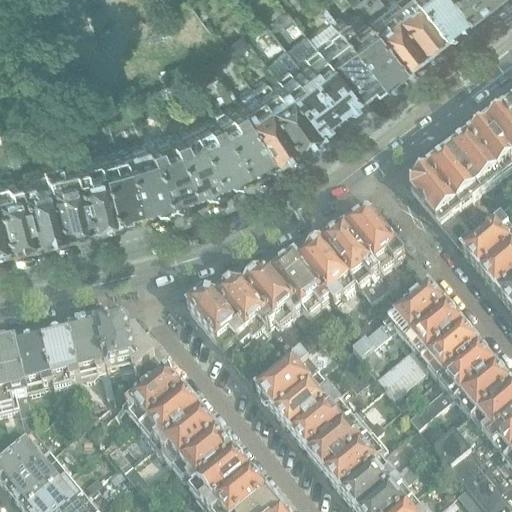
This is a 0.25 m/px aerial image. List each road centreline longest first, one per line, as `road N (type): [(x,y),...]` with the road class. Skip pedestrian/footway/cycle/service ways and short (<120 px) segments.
road 1 (tertiary): [(511,13),(290,181),(119,249),(0,278)]
road 2 (residential): [(308,511),(155,327),(131,286)]
road 3 (tertiary): [(131,286),(248,246),(364,172)]
road 4 (residential): [(364,172),(511,353)]
road 5 (tertiary): [(364,172),(511,64)]
road 6 (tertiary): [(0,317),(131,286)]
